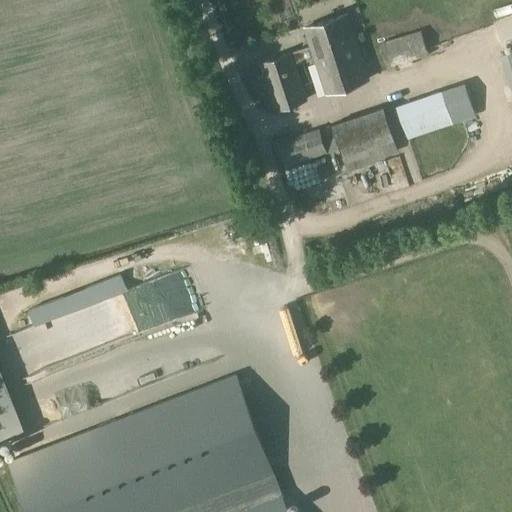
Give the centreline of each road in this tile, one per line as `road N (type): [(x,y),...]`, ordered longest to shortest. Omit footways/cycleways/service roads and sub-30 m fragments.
road 1 (unclassified): [(511,299),(482,243),(458,234),(324,279),(310,279),(288,261),(191,0)]
road 2 (unknown): [(288,261),(288,347),(349,511)]
